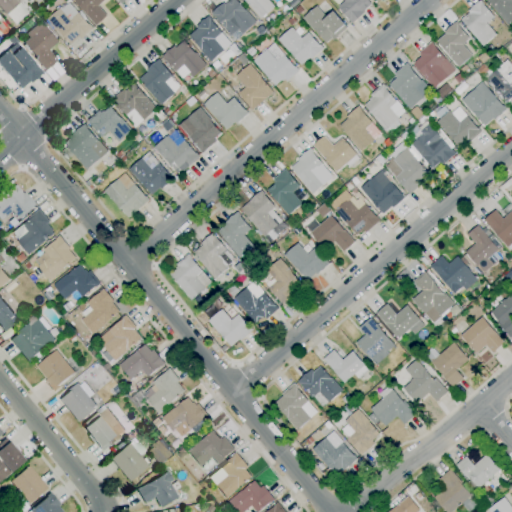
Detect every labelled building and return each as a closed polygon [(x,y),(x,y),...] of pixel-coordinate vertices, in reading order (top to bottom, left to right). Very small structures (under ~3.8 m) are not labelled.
[(21,0),(5,14),(0,8),(0,0),(21,0)] [(97,26),(86,14),(87,13),(75,0),(105,0),(99,6),(108,16),(97,26)] [(237,41),(233,36),(232,36),(226,29),(216,17),(215,17),(212,14),(225,3),(226,4),(230,0),(236,0),(246,10),(258,22),(237,41)] [(262,19),(250,6),(251,6),(246,0),(269,0),(275,7),(262,19)] [(352,24),(349,20),(350,20),(339,7),(346,1),(345,0),(368,0),(372,4),(363,12),(365,13),(352,24)] [(511,21),(508,25),(497,12),(498,11),(492,5),(491,5),(490,4),(491,4),(487,0),(511,0),(511,21)] [(483,47),(473,34),(473,33),(462,20),(470,13),(469,11),(481,1),(495,17),(487,24),(497,35),(483,47)] [(71,45),(60,32),(60,33),(49,19),(62,8),(63,9),(70,4),(78,13),(79,12),(94,29),(82,40),(80,37),(71,45)] [(283,15),(278,11),(281,8),(285,5),(289,8),(283,15)] [(299,15),(295,10),(300,6),(304,11),(299,15)] [(327,44),(322,37),(321,38),(320,37),(321,36),(316,30),(315,31),(304,18),(317,6),(327,18),(335,12),(349,28),(338,37),(339,38),(337,39),(336,39),(334,40),(333,39),(327,44)] [(213,62),(201,49),(202,49),(190,36),(198,28),(197,27),(202,23),(201,23),(204,20),(205,21),(209,17),(213,20),(212,21),(223,33),(216,39),(226,50),(213,62)] [(292,27),(288,22),(293,18),(297,22),(292,27)] [(45,70),(35,58),(36,57),(24,42),(29,38),(26,33),(41,21),(58,42),(49,50),(57,60),(45,70)] [(459,68),(448,55),(449,54),(438,41),(446,34),(445,32),(457,22),(471,38),(463,45),(473,56),(459,68)] [(261,36),(257,31),(263,26),(267,31),(261,36)] [(302,65),(297,59),(296,60),(295,58),(296,58),(291,52),(290,53),(279,40),(293,28),(302,39),(309,33),(320,46),(321,45),(324,49),(312,59),(310,58),(302,65)] [(184,79),(167,60),(166,61),(162,57),(168,53),(167,52),(170,50),(171,50),(175,47),(176,48),(185,41),(207,66),(194,78),(190,74),(184,79)] [(22,89),(10,75),(9,76),(0,65),(0,55),(16,42),(43,73),(31,83),(30,81),(22,89)] [(435,89),(414,64),(421,57),(420,56),(422,55),(420,53),(432,42),(456,70),(435,89)] [(237,57),(229,49),(234,44),(242,52),(237,57)] [(490,55),(486,50),(491,45),(496,50),(490,55)] [(276,86),(273,82),(272,83),(271,81),(272,80),(266,74),(254,61),(267,50),(277,61),(285,55),(299,71),(288,82),(286,79),(283,81),(282,80),(276,86)] [(484,64),(479,57),(485,52),(490,58),(484,64)] [(161,105),(151,92),(141,79),(149,72),(147,70),(159,60),(181,87),(175,93),(176,94),(161,105)] [(219,72),(213,65),(218,61),(222,66),(220,67),(222,70),(219,72)] [(410,110),(399,97),(400,96),(394,90),(390,85),(397,78),(396,77),(397,76),(395,74),(408,63),(412,68),(411,68),(422,81),(421,82),(429,93),(424,97),(425,98),(410,110)] [(253,111),(250,107),(251,106),(240,93),(246,88),(237,77),(251,64),(275,92),(267,99),(266,99),(253,111)] [(511,106),(495,87),(492,89),(484,80),(487,77),(485,75),(484,77),(478,70),(485,64),(490,70),(489,71),(492,75),(501,67),(511,78),(511,77),(511,106)] [(466,76),(461,69),(466,65),(471,72),(466,76)] [(212,78),(208,73),(213,69),(217,74),(212,78)] [(459,84),(455,78),(461,74),(465,79),(459,84)] [(137,127),(115,102),(119,98),(117,96),(125,89),(126,91),(135,83),(158,109),(137,127)] [(485,126),(480,120),(480,119),(475,113),(474,114),(462,101),(483,83),(507,110),(503,114),(503,115),(500,117),(500,116),(496,120),(494,118),(485,126)] [(390,134),(365,106),(371,100),(370,99),(373,97),(371,95),(383,85),(397,101),(407,112),(399,118),(400,119),(398,121),(401,125),(390,134)] [(228,130),(217,117),(216,118),(205,105),(218,93),(228,104),(234,98),(246,110),(249,113),(237,124),(236,123),(228,130)] [(362,152),(350,139),(352,138),(346,132),(345,131),(346,130),(345,129),(344,131),(340,126),(350,118),(348,116),(359,106),(373,123),(366,129),(376,141),(362,152)] [(119,142),(110,131),(102,137),(91,124),(91,125),(88,121),(99,111),(101,113),(104,111),(105,112),(111,107),(132,131),(119,142)] [(459,147),(449,135),(449,136),(438,123),(451,112),(452,114),(460,107),(482,133),(471,142),(469,140),(465,143),(465,142),(459,147)] [(203,154),(200,151),(201,150),(190,137),(197,131),(187,120),(201,108),(212,121),(222,133),(215,139),(217,142),(203,154)] [(434,168),(423,157),(412,145),(424,134),(421,131),(422,131),(420,128),(427,122),(429,124),(430,124),(456,154),(445,164),(445,163),(442,165),(440,163),(434,168)] [(87,170),(76,158),(77,157),(64,143),(84,125),(99,141),(109,152),(101,159),(101,158),(87,170)] [(406,142),(401,136),(406,132),(411,137),(406,142)] [(180,175),(153,145),(166,133),(178,147),(185,140),(200,157),(180,175)] [(338,173),(314,145),(325,136),(334,146),(343,138),(357,155),(361,159),(351,168),(348,164),(338,173)] [(411,195),(396,178),(397,177),(385,163),(393,157),(390,154),(404,142),(409,147),(408,149),(425,168),(426,167),(430,171),(421,179),(422,181),(421,182),(423,184),(411,195)] [(313,195),(302,183),(304,182),(292,168),(299,161),(298,160),(303,155),(306,152),(306,153),(311,149),(314,152),(313,153),(325,166),(318,172),(327,183),(313,195)] [(120,159),(116,155),(121,151),(125,155),(120,159)] [(152,196),(147,190),(148,189),(141,181),(140,182),(129,170),(140,161),(149,152),(174,179),(170,183),(167,186),(167,185),(162,189),(161,188),(152,196)] [(289,216),(268,191),(275,184),(274,183),(275,182),(273,180),(286,169),(301,186),(293,193),(303,204),(289,216)] [(384,214),(362,189),(381,172),(391,183),(392,182),(406,198),(394,209),(392,207),(384,214)] [(129,219),(105,191),(125,174),(146,197),(146,196),(150,201),(129,219)] [(88,187),(85,183),(91,178),(94,182),(91,185),(88,187)] [(356,187),(352,181),(356,178),(361,183),(356,187)] [(1,219),(0,217),(0,196),(2,195),(2,194),(10,188),(11,188),(15,184),(23,193),(24,192),(35,205),(31,208),(31,207),(18,218),(12,211),(1,219)] [(270,243),(241,209),(262,191),(275,208),(272,210),(287,227),(278,234),(279,235),(270,243)] [(366,233),(363,230),(357,235),(347,224),(335,211),(349,199),(359,210),(366,204),(377,216),(381,220),(366,233)] [(324,218),(317,211),(325,204),(331,211),(324,218)] [(30,255),(18,241),(19,240),(12,232),(40,210),(50,222),(48,224),(54,232),(53,233),(54,234),(30,255)] [(511,244),(508,248),(484,221),(495,211),(503,219),(511,212),(511,244)] [(240,258),(220,233),(231,224),(228,221),(238,212),(251,229),(244,235),(254,247),(240,258)] [(344,252),(335,242),(326,250),(311,233),(331,215),(355,242),(344,252)] [(484,273),(477,265),(474,268),(471,264),(474,261),(473,260),(469,263),(464,257),(467,254),(465,252),(475,244),(468,235),(478,226),(499,250),(488,259),(493,265),(484,273)] [(216,279),(215,277),(214,278),(205,266),(200,260),(197,262),(194,257),(196,255),(194,253),(203,246),(201,244),(213,234),(235,260),(228,266),(230,268),(216,279)] [(51,281),(39,267),(41,265),(37,260),(46,252),(44,250),(57,240),(56,239),(60,236),(71,249),(69,250),(76,259),(63,269),(64,270),(51,281)] [(308,280),(297,268),(296,268),(285,256),(298,243),(308,255),(315,248),(329,264),(317,275),(316,273),(308,280)] [(21,263),(17,258),(23,253),(27,258),(21,263)] [(192,301),(189,298),(188,298),(186,296),(187,295),(182,289),(181,290),(178,287),(179,286),(170,275),(176,270),(176,269),(178,267),(176,265),(189,254),(192,258),(212,283),(192,301)] [(0,255),(3,259),(0,261),(0,267),(10,280),(0,289),(0,255)] [(455,294),(431,266),(442,256),(449,264),(458,257),(471,272),(470,273),(477,281),(466,291),(463,287),(455,294)] [(284,306),(280,301),(281,300),(260,277),(280,259),(305,287),(284,306)] [(28,270),(24,265),(28,261),(32,267),(28,270)] [(240,273),(235,268),(240,263),(245,268),(240,273)] [(66,300),(54,286),(67,275),(68,275),(80,265),(84,271),(85,270),(88,273),(90,271),(101,284),(97,287),(97,286),(83,298),(77,290),(66,300)] [(430,319),(413,300),(423,291),(414,281),(424,272),(445,295),(445,294),(455,304),(441,317),(438,313),(430,319)] [(256,324),(246,312),(245,313),(234,300),(254,282),(279,309),(267,319),(265,317),(264,319),(263,317),(256,324)] [(233,297),(227,291),(234,285),(240,292),(233,297)] [(94,334),(83,320),(86,317),(82,313),(90,307),(88,303),(101,293),(100,292),(104,289),(114,302),(113,303),(120,312),(107,323),(94,334)] [(50,301),(44,295),(50,290),(55,297),(50,301)] [(511,337),(511,338),(498,323),(500,322),(492,312),(501,304),(500,303),(504,299),(505,300),(511,294),(511,337)] [(5,331),(0,325),(0,298),(1,297),(16,316),(19,320),(5,331)] [(399,339),(389,326),(388,327),(377,314),(388,304),(397,315),(407,306),(425,326),(415,335),(410,329),(399,339)] [(209,317),(205,312),(211,307),(215,312),(209,317)] [(232,347),(222,335),(221,336),(208,321),(222,310),(232,320),(239,314),(250,327),(253,330),(249,334),(249,335),(246,337),(241,341),(240,340),(232,347)] [(203,325),(196,317),(202,312),(209,320),(203,325)] [(29,361),(11,339),(29,324),(27,322),(36,314),(40,320),(43,317),(52,328),(49,330),(50,332),(56,328),(60,333),(54,338),(56,340),(42,352),(44,354),(36,361),(33,357),(29,361)] [(116,361),(105,347),(99,339),(110,330),(123,319),(122,319),(126,315),(137,328),(135,330),(142,338),(128,349),(129,350),(116,361)] [(493,354),(486,346),(477,354),(473,349),(474,349),(462,336),(482,317),(506,342),(493,354)] [(372,360),(357,343),(366,335),(360,329),(372,318),(395,346),(388,352),(385,348),(372,360)] [(71,341),(67,337),(72,333),(76,337),(71,341)] [(454,388),(443,375),(444,375),(425,353),(433,347),(440,355),(454,343),(469,360),(457,370),(464,378),(454,388)] [(131,379),(119,365),(132,355),(132,356),(145,345),(151,352),(154,350),(165,364),(162,367),(161,366),(148,377),(142,370),(131,379)] [(346,383),(338,374),(337,375),(324,360),(334,350),(343,360),(353,352),(365,365),(365,366),(369,371),(360,379),(355,374),(346,383)] [(53,391),(45,381),(48,379),(37,367),(57,351),(75,373),(53,391)] [(418,404),(415,401),(412,403),(408,398),(411,396),(404,389),(412,382),(411,381),(413,378),(406,370),(417,360),(426,369),(425,370),(434,380),(437,378),(449,392),(437,402),(429,393),(418,404)] [(325,406),(323,404),(322,405),(314,397),(313,397),(302,384),(301,385),(298,382),(304,377),(306,374),(307,375),(312,370),(314,373),(321,367),(331,378),(332,378),(344,390),(329,403),(329,402),(325,406)] [(160,414),(148,400),(149,399),(145,394),(155,385),(153,383),(166,372),(170,369),(180,381),(178,383),(185,391),(171,403),(172,404),(160,414)] [(78,421),(60,399),(79,384),(80,386),(85,382),(95,394),(90,398),(97,406),(78,421)] [(125,391),(122,387),(128,383),(131,387),(125,391)] [(298,431),(287,418),(287,417),(276,404),(285,397),(283,394),(295,384),(299,388),(298,389),(309,402),(318,412),(311,418),(312,419),(298,431)] [(386,426),(372,410),(384,398),(380,394),(389,386),(393,391),(394,390),(416,415),(405,425),(398,416),(386,426)] [(347,404),(342,399),(348,394),(352,399),(347,404)] [(183,437),(177,430),(174,432),(163,418),(176,407),(177,408),(189,398),(193,403),(194,403),(197,406),(199,404),(209,417),(205,420),(204,419),(183,437)] [(102,450),(95,441),(93,443),(88,436),(90,434),(84,428),(87,426),(84,423),(101,408),(104,411),(107,409),(126,431),(102,450)] [(363,455),(348,439),(355,432),(346,422),(359,410),(381,434),(373,441),(376,444),(363,455)] [(200,465),(189,451),(214,431),(220,439),(221,438),(222,439),(225,437),(235,450),(218,464),(211,456),(200,465)] [(335,475),(313,450),(334,431),(344,442),(343,443),(357,459),(353,464),(353,465),(351,467),(350,466),(345,471),(342,468),(335,475)] [(0,482),(0,442),(6,437),(9,441),(25,460),(12,471),(12,472),(0,482)] [(309,446),(306,441),(311,437),(314,442),(309,446)] [(129,481),(110,458),(129,442),(130,443),(135,439),(144,450),(141,453),(142,454),(140,455),(140,454),(139,454),(143,459),(145,458),(149,462),(147,464),(148,465),(129,481)] [(159,464),(148,450),(159,440),(160,442),(162,440),(172,452),(171,453),(171,454),(159,464)] [(118,449),(116,446),(122,441),(124,444),(118,449)] [(227,499),(209,476),(233,457),(237,453),(249,468),(246,470),(252,477),(239,487),(240,488),(227,499)] [(474,491),(467,484),(472,479),(471,478),(470,480),(457,466),(467,456),(475,465),(487,454),(501,469),(493,477),(493,478),(491,480),(490,479),(480,489),(479,487),(474,491)] [(29,503),(19,492),(17,490),(17,489),(10,481),(29,465),(47,488),(29,503)] [(453,511),(447,511),(435,497),(446,488),(440,480),(451,470),(473,495),(471,497),(478,506),(471,511),(469,511),(462,504),(453,511)] [(160,506),(155,497),(145,502),(137,489),(167,471),(172,480),(169,482),(177,497),(160,506)] [(244,511),(238,511),(229,501),(242,491),(242,492),(255,481),(261,489),(264,486),(275,500),(271,504),(271,503),(259,511),(257,511),(252,506),(244,511)] [(27,511),(47,496),(46,495),(50,492),(60,504),(58,505),(63,511),(27,511)] [(420,501),(415,496),(419,493),(423,498),(420,501)] [(488,506),(481,499),(487,494),(493,502),(488,506)] [(389,511),(409,496),(421,510),(418,511),(389,511)] [(511,511),(490,511),(489,510),(505,497),(511,506),(511,511)] [(269,511),(275,507),(274,507),(278,503),(286,511),(269,511)]
